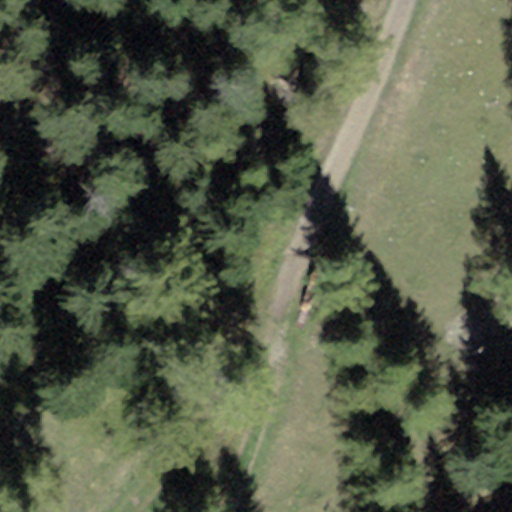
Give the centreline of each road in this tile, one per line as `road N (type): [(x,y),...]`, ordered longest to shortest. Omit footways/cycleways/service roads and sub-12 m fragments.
road 1 (track): [(398,0),(348,138),(114,511)]
road 2 (track): [(320,186),(280,363),(234,511)]
